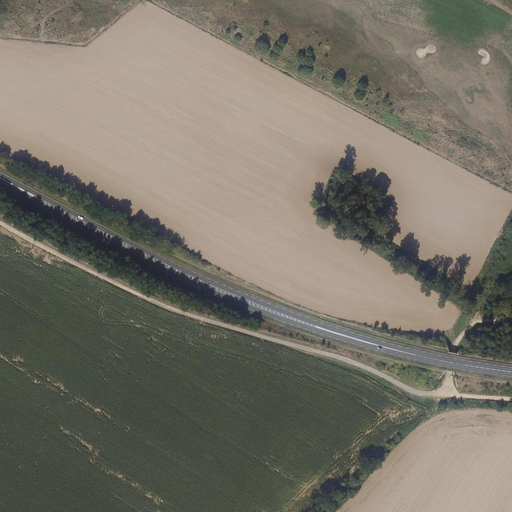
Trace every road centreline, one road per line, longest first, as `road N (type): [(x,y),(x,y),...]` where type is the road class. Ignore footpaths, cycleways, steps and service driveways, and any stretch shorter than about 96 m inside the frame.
road 1 (primary): [(0,179),(243,300),(403,352),(511,371)]
road 2 (track): [(0,224),(124,292),(176,311),(321,352),(421,394),(511,400)]
road 3 (track): [(443,395),(329,511)]
